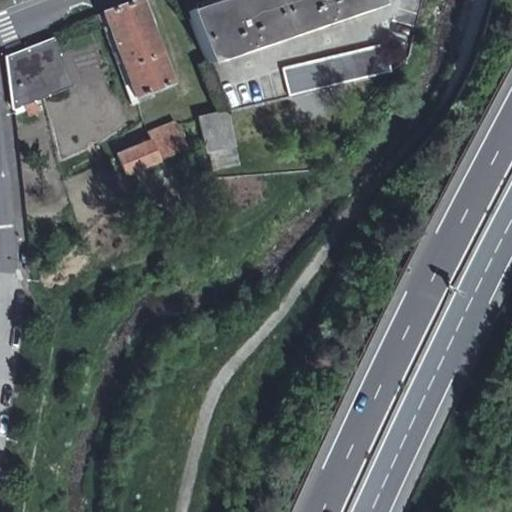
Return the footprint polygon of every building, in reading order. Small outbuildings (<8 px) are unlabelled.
[(168,84),(136,0),(133,0),(101,13),(132,97),(168,84)] [(373,5),(371,0),(217,0),(185,11),(206,62),(373,5)] [(12,109),(22,105),(33,101),(39,99),(54,93),(72,87),(55,42),(54,41),(6,59),(12,109)] [(387,60),(383,46),(281,69),(288,96),(342,83),(389,71),(387,60)] [(33,101),(22,105),(27,116),(38,112),(33,101)] [(233,144),(225,112),(197,118),(201,135),(204,152),(233,144)] [(146,133),(149,140),(176,129),(174,123),(146,133)] [(149,140),(158,160),(185,149),(176,129),(149,140)] [(158,160),(149,140),(116,155),(125,175),(158,160)]
